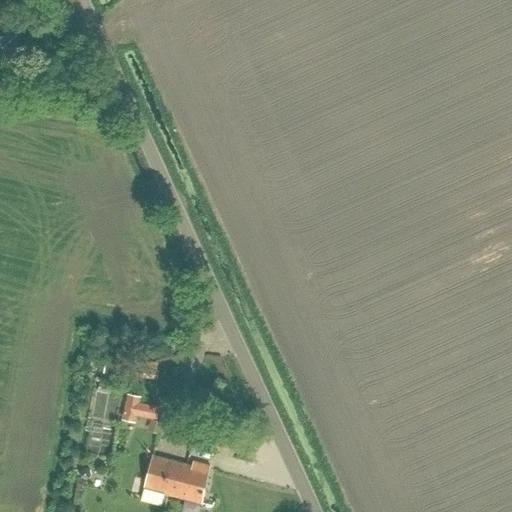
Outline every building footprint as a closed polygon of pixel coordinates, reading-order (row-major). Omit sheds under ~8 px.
[(104,373),(126,377),(128,365),(121,363),(122,359),(115,358),(116,355),(108,354),(104,373)] [(135,359),(133,375),(158,379),(159,369),(157,369),(158,363),(135,359)] [(136,415),(156,419),(159,407),(139,403),(140,397),(128,394),(123,419),(135,422),(136,415)] [(199,413),(192,439),(202,442),(207,423),(222,427),(224,419),(213,416),(216,404),(208,402),(205,414),(199,413)] [(210,427),(206,441),(226,447),(229,432),(210,427)] [(164,494),(177,497),(185,464),(153,456),(141,501),(161,506),(164,494)] [(185,464),(177,497),(201,503),(211,466),(193,462),(192,466),(185,464)]
